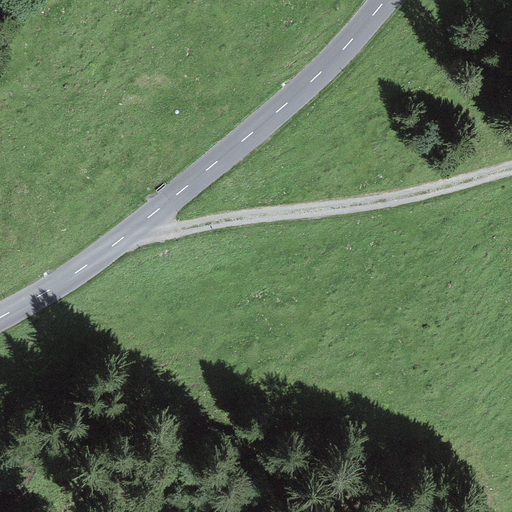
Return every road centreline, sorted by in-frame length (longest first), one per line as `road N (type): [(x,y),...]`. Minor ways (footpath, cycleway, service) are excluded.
road 1 (tertiary): [(382,0),(340,49),(110,247),(0,315)]
road 2 (track): [(141,220),(167,230),(406,193),(511,166)]
